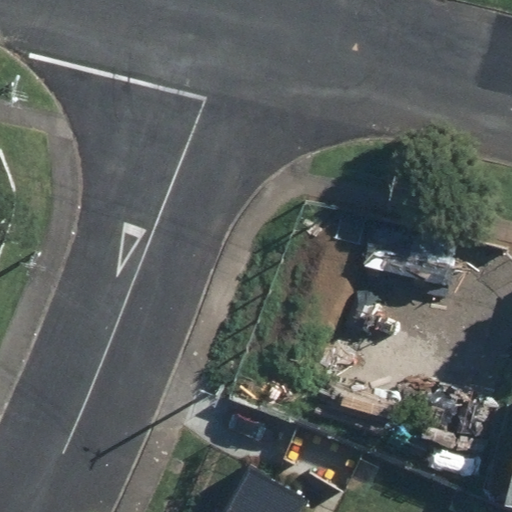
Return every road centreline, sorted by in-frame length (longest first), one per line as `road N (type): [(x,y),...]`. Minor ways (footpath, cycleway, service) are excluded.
road 1 (residential): [(31,511),(66,447),(186,148),(224,16)]
road 2 (residential): [(224,16),(511,89)]
